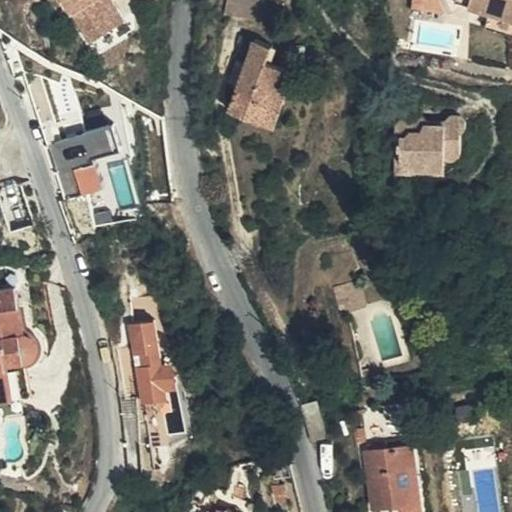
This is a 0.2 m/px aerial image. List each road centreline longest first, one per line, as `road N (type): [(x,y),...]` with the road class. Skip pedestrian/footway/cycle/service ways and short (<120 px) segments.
road 1 (residential): [(313,511),(255,335),(189,173),(177,78),(187,0)]
road 2 (residential): [(96,511),(110,434),(103,376),(0,58)]
